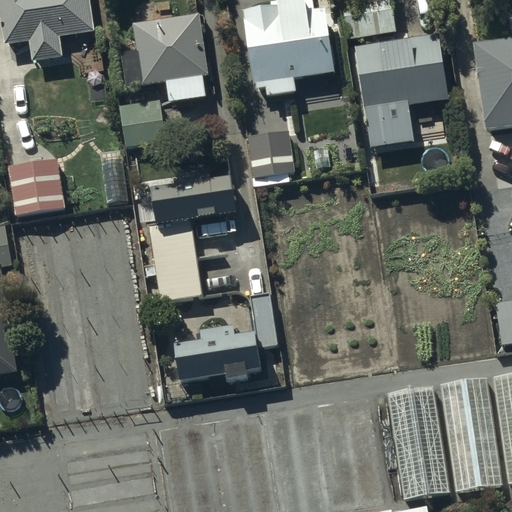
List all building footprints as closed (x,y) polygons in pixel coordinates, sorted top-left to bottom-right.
[(0,0),(7,43),(32,39),(35,59),(65,55),(62,34),(98,28),(93,0),(0,0)] [(279,0),(280,2),(246,7),(256,82),(259,81),(260,87),(269,86),(270,94),(299,90),(297,75),(336,70),(328,6),(317,7),(315,0),(279,0)] [(343,0),(350,38),(399,31),(393,0),(343,0)] [(212,74),(203,10),(136,23),(140,47),(124,50),(129,85),(168,79),(172,101),(208,95),(205,75),(212,74)] [(440,32),(358,45),(373,145),(417,139),(412,103),(449,98),(440,32)] [(511,33),(474,39),(486,127),(511,123),(511,33)] [(133,104),(122,106),(128,147),(167,140),(160,99),(147,102),(146,98),(132,100),(133,104)] [(292,131),(250,136),(255,177),(297,172),(292,131)] [(60,157),(10,164),(17,214),(67,207),(60,157)] [(160,222),(151,223),(163,301),(206,294),(194,219),(240,212),(234,173),(214,176),(213,167),(178,172),(179,180),(154,184),(160,222)] [(0,266),(14,264),(10,241),(14,240),(12,230),(9,231),(8,225),(0,226),(0,266)] [(4,267),(0,267),(0,373),(20,370),(4,267)] [(276,349),(267,298),(248,301),(254,335),(233,339),(231,330),(198,336),(199,344),(175,348),(181,384),(225,376),(227,384),(246,380),(245,374),(261,371),(258,352),(276,349)] [(511,298),(497,301),(502,343),(511,341),(511,298)] [(511,373),(494,376),(508,482),(511,481),(511,373)] [(457,491),(502,483),(487,377),(442,383),(457,491)] [(433,386),(389,393),(405,498),(449,491),(433,386)] [(368,395),(161,428),(174,511),(333,511),(333,509),(385,501),(368,395)]
